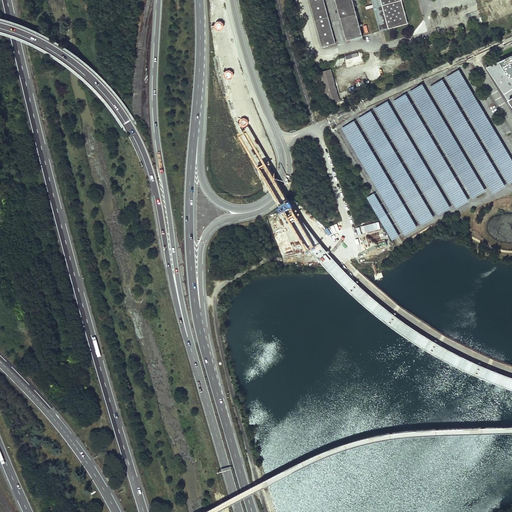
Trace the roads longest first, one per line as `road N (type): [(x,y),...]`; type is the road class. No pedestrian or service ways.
road 1 (motorway): [(142,511),(6,0)]
road 2 (motorway): [(0,24),(71,59),(129,119),(153,184),(189,342)]
road 3 (trunk): [(159,0),(154,99),(189,342)]
road 4 (secondary): [(262,207),(280,189),(285,169),(231,0)]
road 5 (trunk): [(202,335),(188,216),(194,124)]
road 6 (motorway): [(117,511),(56,417),(0,357)]
road 7 (trunk): [(251,511),(202,335)]
road 8 (trunk): [(189,342),(239,511)]
road 9 (secondary): [(202,335),(204,237),(219,221),(262,207)]
road 10 (secondary): [(262,207),(232,209),(211,198),(194,124)]
road 11 (trunk): [(194,124),(199,0)]
